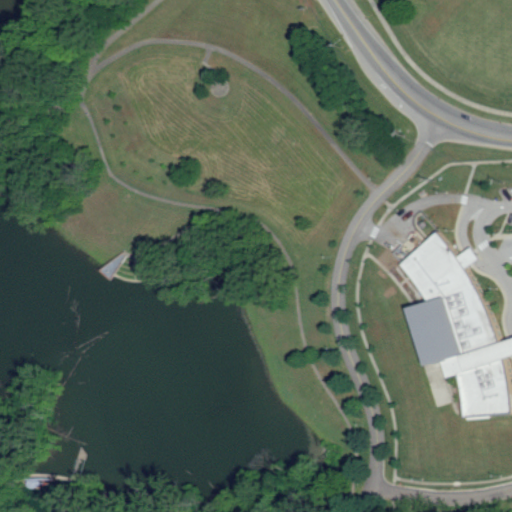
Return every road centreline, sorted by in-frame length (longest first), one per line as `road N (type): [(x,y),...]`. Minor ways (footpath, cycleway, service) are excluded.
road 1 (residential): [(361,511),(378,453),(375,414),(342,332),(343,259),(380,194),(418,164),(438,119)]
road 2 (tertiary): [(438,119),(391,76),(335,0)]
road 3 (residential): [(373,489),(454,499),(511,490)]
